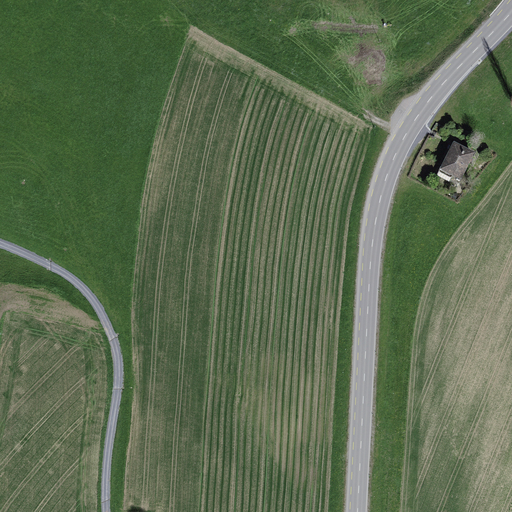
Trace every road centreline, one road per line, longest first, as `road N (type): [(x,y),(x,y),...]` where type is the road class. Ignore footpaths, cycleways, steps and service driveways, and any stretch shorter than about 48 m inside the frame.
road 1 (secondary): [(357,511),(369,271),(384,185),(409,127),(511,11)]
road 2 (track): [(0,245),(86,290),(117,349),(108,511)]
